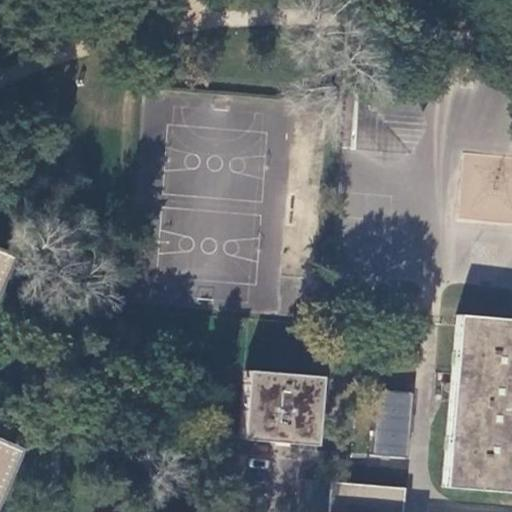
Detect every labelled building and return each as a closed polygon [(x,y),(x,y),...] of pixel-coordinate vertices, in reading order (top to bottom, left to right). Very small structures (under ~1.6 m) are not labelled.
[(412,100),(355,97),(352,154),(409,157),(412,100)] [(511,321),(456,315),(442,486),(511,493),(511,321)] [(318,377),(245,370),(238,438),(284,442),(312,445),(318,377)] [(406,458),(412,393),(379,390),(373,455),(406,458)] [(0,482),(14,449),(0,442),(0,482)] [(397,511),(400,487),(327,481),(324,511),(397,511)]
